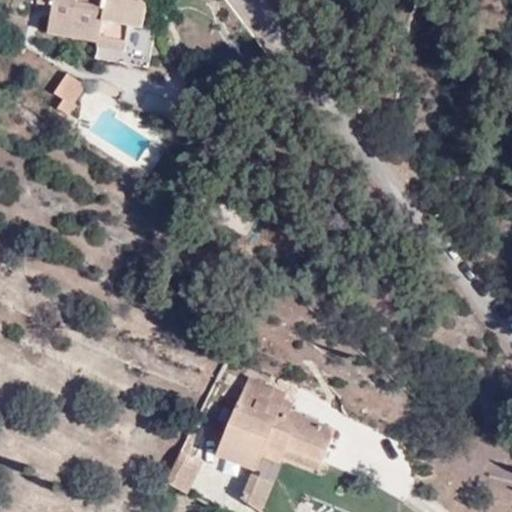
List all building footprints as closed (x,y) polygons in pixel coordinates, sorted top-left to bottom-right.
[(31,55),(77,64),(78,60),(108,65),(112,41),(129,44),(134,19),(116,17),(119,0),(91,0),(89,13),(87,24),(60,19),(62,10),(63,0),(62,0),(22,0),(19,19),(36,22),(31,55)] [(121,0),(119,0),(116,17),(134,19),(136,3),(121,0)] [(60,19),(87,24),(89,13),(62,10),(60,19)] [(71,93),(54,82),(40,102),(50,107),(59,113),(71,93)] [(59,113),(50,107),(42,118),(55,127),(62,115),(59,113)] [(266,399),(240,391),(212,468),(252,482),(258,465),(275,471),(277,467),(314,481),(317,474),(323,477),(330,459),(322,455),(328,442),(282,423),(285,413),(264,406),(266,399)] [(188,468),(168,460),(152,489),(174,499),(188,468)] [(242,492),(233,511),(261,511),(266,501),(242,492)]
